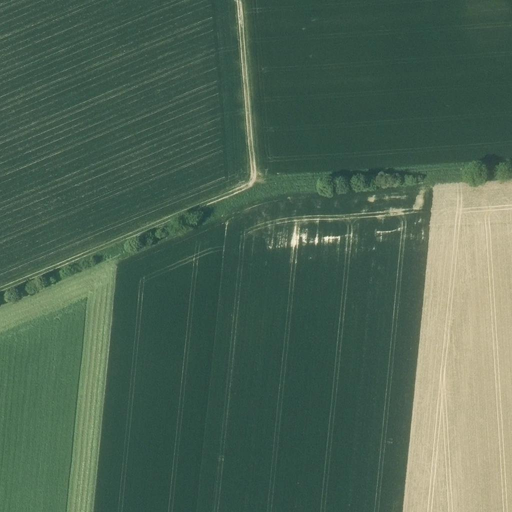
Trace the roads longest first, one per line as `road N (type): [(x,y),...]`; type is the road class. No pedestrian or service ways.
road 1 (track): [(0,314),(278,199),(511,183)]
road 2 (track): [(0,298),(262,189),(511,169)]
road 3 (track): [(265,189),(245,0)]
